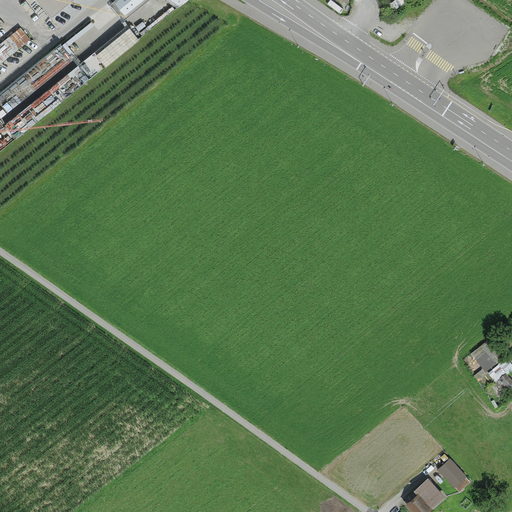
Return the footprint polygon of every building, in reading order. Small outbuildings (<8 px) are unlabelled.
[(185,0),(118,0),(113,5),(128,18),(150,0),(167,0),(178,6),(185,0)] [(0,64),(32,38),(23,26),(0,45),(0,64)] [(490,339),(472,353),(487,371),(505,357),(490,339)] [(496,380),(511,369),(511,362),(509,359),(490,372),(496,380)] [(467,475),(450,457),(438,468),(455,487),(456,486),(460,490),(470,481),(466,476),(467,475)] [(426,511),(446,495),(428,475),(405,496),(407,499),(404,501),(414,511),(426,511)]
